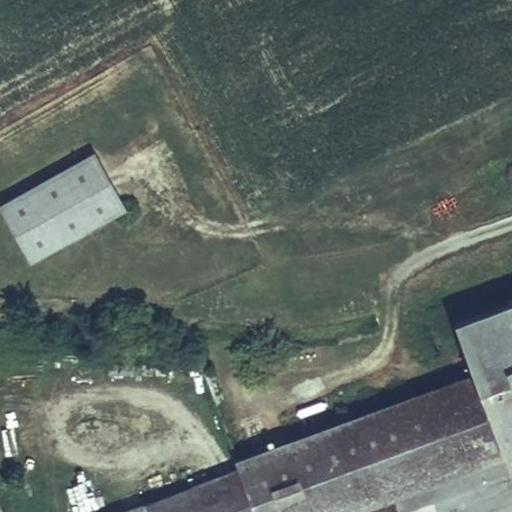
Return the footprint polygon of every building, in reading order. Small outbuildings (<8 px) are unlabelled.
[(94,153),(0,205),(32,262),(125,210),(94,153)] [(511,303),(481,315),(460,323),(479,376),(437,391),(395,406),(385,410),(413,486),(511,449),(511,303)] [(345,511),(413,486),(385,410),(238,464),(240,469),(255,511),(345,511)] [(255,511),(240,469),(123,511),(255,511)] [(77,511),(95,510),(90,472),(68,475),(72,511),(77,511)]
